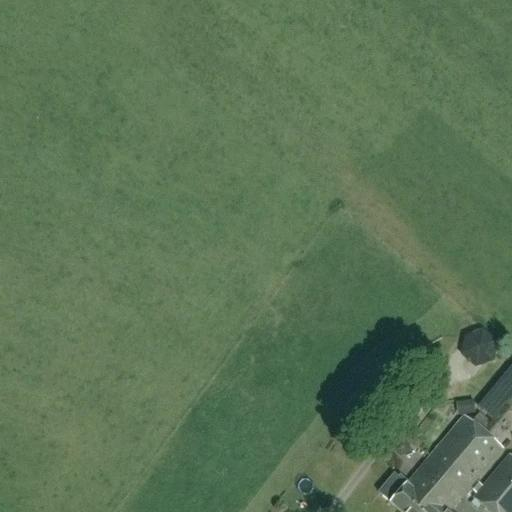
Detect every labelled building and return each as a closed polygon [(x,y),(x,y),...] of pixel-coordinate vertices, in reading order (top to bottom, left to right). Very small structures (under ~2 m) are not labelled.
[(459,365),(489,372),(496,344),(466,337),(459,365)] [(473,400),(461,402),(463,414),(475,413),(473,400)] [(439,486),(481,437),(492,424),(479,414),(469,427),(464,422),(406,489),(393,478),(378,496),(391,507),(390,508),(394,511),(409,511),(420,500),(422,502),(433,489),(437,493),(442,489),(439,486)] [(450,511),(470,489),(476,482),(501,454),(481,437),(439,486),(442,489),(437,493),(433,489),(422,502),(420,500),(409,511),(450,511)] [(482,511),(511,511),(511,463),(509,461),(473,503),(482,511)] [(476,482),(470,489),(477,495),(483,487),(476,482)]
